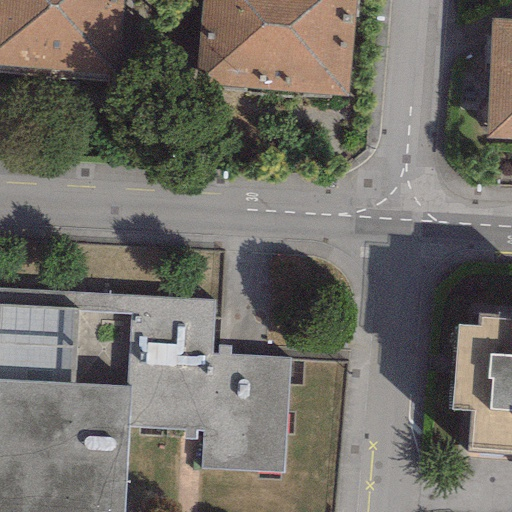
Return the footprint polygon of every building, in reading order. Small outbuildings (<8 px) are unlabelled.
[(119,0),(0,0),(0,65),(114,74),(119,0)] [(345,98),(352,0),(198,0),(193,87),(345,98)] [(483,138),(511,139),(511,20),(490,19),(483,138)] [(0,511),(121,511),(127,427),(200,431),(198,469),(282,474),(288,360),(210,355),(212,319),(128,314),(124,387),(0,380),(0,511)] [(511,320),(497,319),(497,316),(476,314),(475,327),(456,326),(449,411),(469,413),(466,451),(511,454),(511,320)]
